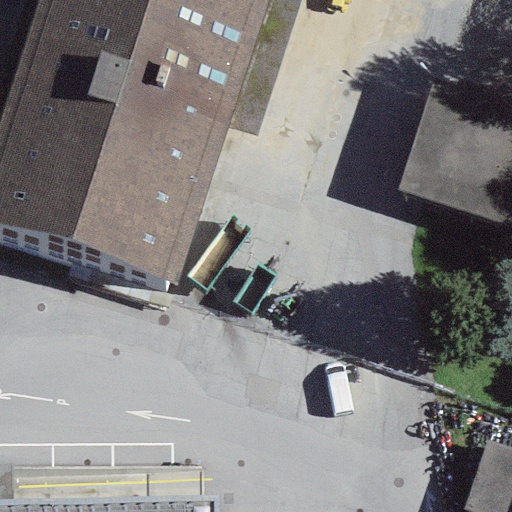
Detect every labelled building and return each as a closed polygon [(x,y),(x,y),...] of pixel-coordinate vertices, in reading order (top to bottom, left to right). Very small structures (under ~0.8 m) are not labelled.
[(36,0),(0,114),(0,225),(177,282),(230,127),(269,0),(36,0)] [(269,0),(230,127),(258,135),(300,0),(269,0)] [(511,110),(432,83),(394,190),(511,231),(511,110)] [(504,511),(511,489),(511,451),(483,443),(462,509),(472,511),(504,511)] [(214,511),(215,501),(0,501),(0,511),(214,511)]
